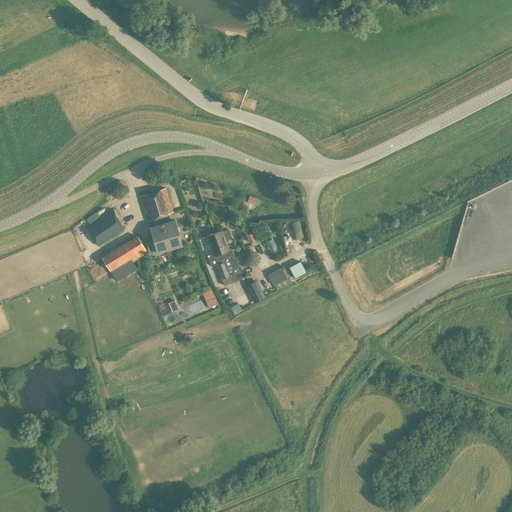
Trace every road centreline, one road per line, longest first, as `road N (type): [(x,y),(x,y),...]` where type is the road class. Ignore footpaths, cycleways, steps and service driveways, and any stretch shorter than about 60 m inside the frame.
road 1 (tertiary): [(0,227),(47,204),(114,150),(146,138),(185,137),(270,169),(314,172)]
road 2 (unclassified): [(314,172),(291,136),(199,99),(76,0)]
road 3 (tertiary): [(314,172),(364,159),(511,85)]
